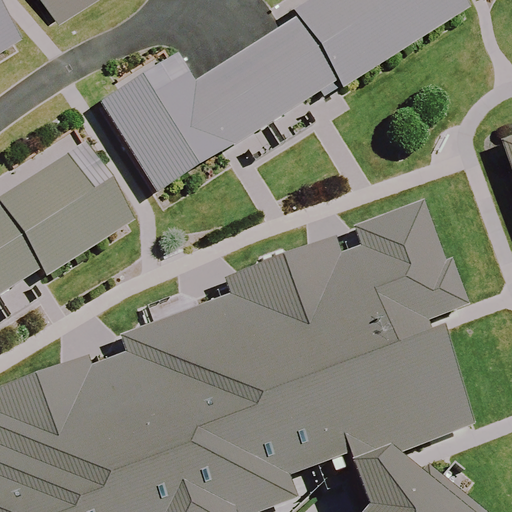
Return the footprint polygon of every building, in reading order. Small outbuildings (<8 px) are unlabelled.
[(19,0),(44,39),(107,0),(19,0)] [(164,87),(90,130),(146,225),(442,53),(411,0),(396,0),(185,123),(164,87)] [(511,0),(485,0),(493,12),(511,0)] [(0,319),(110,254),(71,189),(0,230),(0,319)] [(221,511),(347,468),(362,509),(359,511),(466,511),(393,451),(466,425),(428,319),(447,313),(413,216),(237,278),(244,298),(0,383),(0,511),(221,511)]
